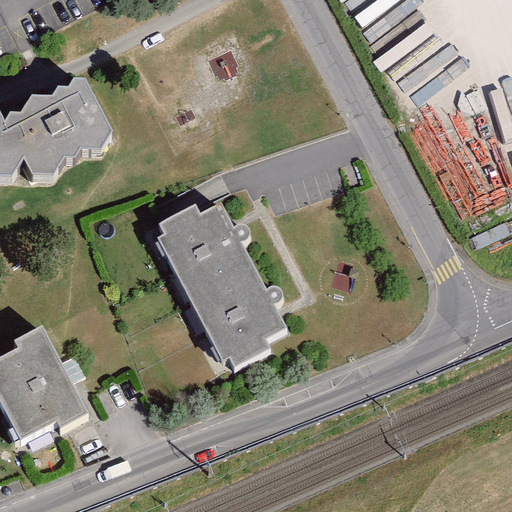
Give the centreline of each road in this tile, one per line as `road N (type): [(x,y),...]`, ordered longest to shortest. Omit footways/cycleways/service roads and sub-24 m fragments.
road 1 (unclassified): [(475,341),(49,511)]
road 2 (unclassified): [(303,0),(447,270),(475,341)]
